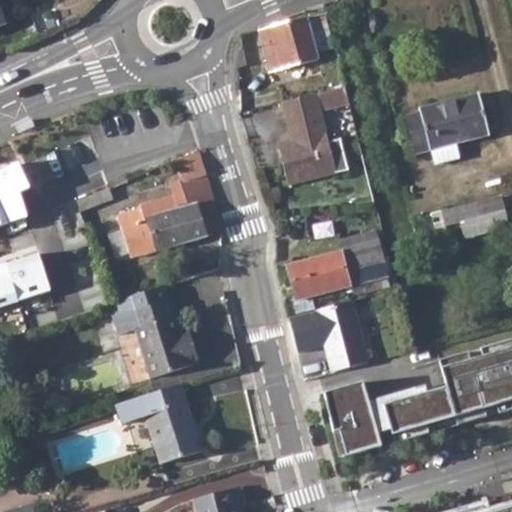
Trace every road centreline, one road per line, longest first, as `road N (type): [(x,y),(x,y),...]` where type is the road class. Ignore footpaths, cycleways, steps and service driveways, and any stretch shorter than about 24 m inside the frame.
road 1 (unclassified): [(286,394),(208,103),(187,68)]
road 2 (residential): [(286,394),(511,330)]
road 3 (residential): [(342,511),(511,459)]
road 4 (tertiary): [(123,39),(0,95)]
road 5 (unclassified): [(315,511),(286,394)]
